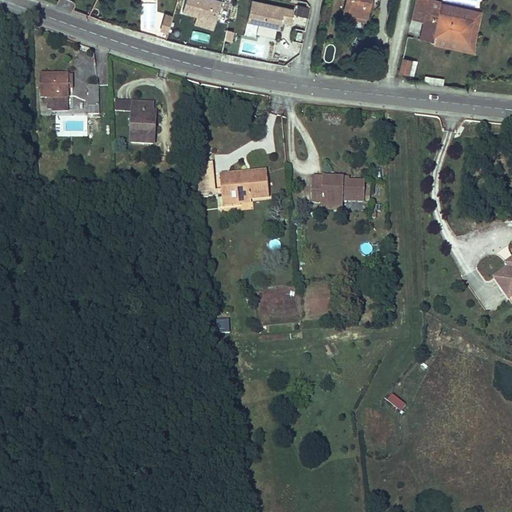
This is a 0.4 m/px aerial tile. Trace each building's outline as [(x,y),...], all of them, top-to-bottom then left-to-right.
[(223,1),(221,0),(186,0),(184,11),(217,21),(223,1)] [(251,0),(245,31),(276,38),(280,19),(291,21),(294,8),(258,0),(251,0)] [(345,0),(343,12),(365,17),(369,0),(345,0)] [(415,0),(411,20),(417,21),(420,8),(422,1),(426,2),(426,0),(415,0)] [(442,14),(471,20),(467,42),(434,35),(433,41),(432,46),(472,54),(481,11),(441,3),(439,12),(439,14),(442,14)] [(294,13),(308,16),(310,6),(296,4),(294,13)] [(424,17),(426,10),(420,8),(417,21),(423,22),(424,17)] [(420,39),(433,41),(434,35),(467,42),(471,20),(442,14),(441,20),(438,20),(439,14),(439,12),(426,10),(424,17),(423,22),(420,39)] [(168,31),(172,15),(164,13),(160,29),(168,31)] [(208,42),(210,34),(192,30),(190,38),(208,42)] [(401,57),(399,74),(414,76),(417,60),(401,57)] [(67,94),(69,94),(68,70),(42,71),(43,95),(46,95),(47,110),(68,109),(67,94)] [(96,85),(88,86),(89,113),(97,112),(96,85)] [(133,112),(133,101),(117,100),(116,111),(133,112)] [(153,102),(133,101),(133,112),(131,142),(154,144),(155,127),(151,127),(153,102)] [(211,188),(232,188),(231,175),(218,175),(217,163),(208,165),(211,188)] [(230,165),(231,175),(232,188),(240,189),(239,183),(247,183),(248,190),(261,190),(279,189),(277,168),(256,169),(255,164),(230,165)] [(349,193),(370,193),(369,174),(352,173),(351,170),(322,169),(313,169),(312,194),(322,194),(331,193),(331,198),(340,198),(340,193),(349,193)] [(261,195),(261,190),(248,190),(247,183),(239,183),(240,189),(232,188),(232,196),(261,195)] [(350,203),(349,193),(340,193),(340,198),(331,198),(331,203),(350,203)] [(511,255),(498,263),(511,286),(511,285),(511,255)] [(393,393),(387,400),(400,412),(406,406),(393,393)]
